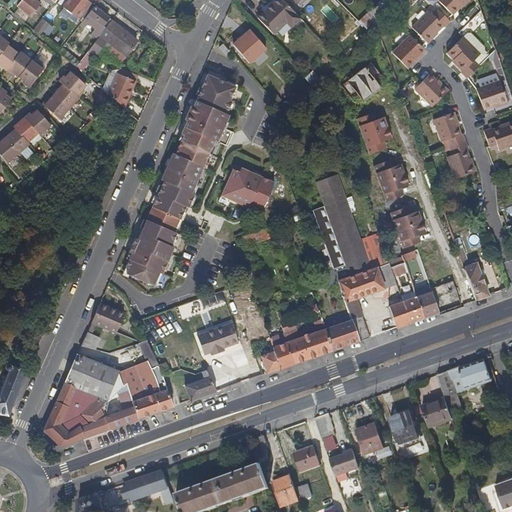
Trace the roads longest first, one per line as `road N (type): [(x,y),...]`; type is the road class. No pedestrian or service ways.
road 1 (primary): [(511,306),(64,468),(30,472)]
road 2 (primary): [(40,506),(70,485),(511,329)]
road 3 (residential): [(188,49),(9,456)]
